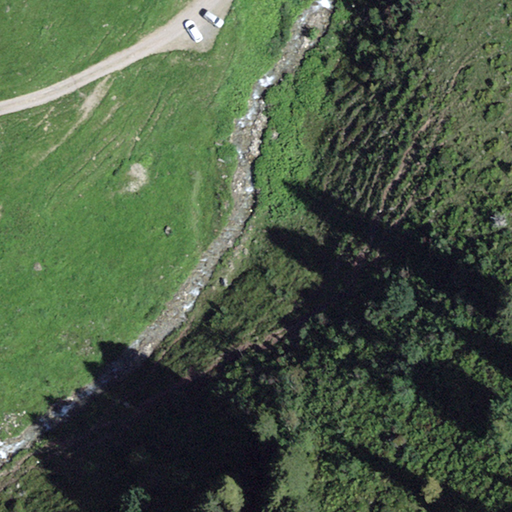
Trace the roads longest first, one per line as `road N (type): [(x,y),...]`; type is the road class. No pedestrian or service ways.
road 1 (unclassified): [(217,0),(201,22),(0,113)]
road 2 (track): [(106,71),(56,145),(25,172),(0,242)]
